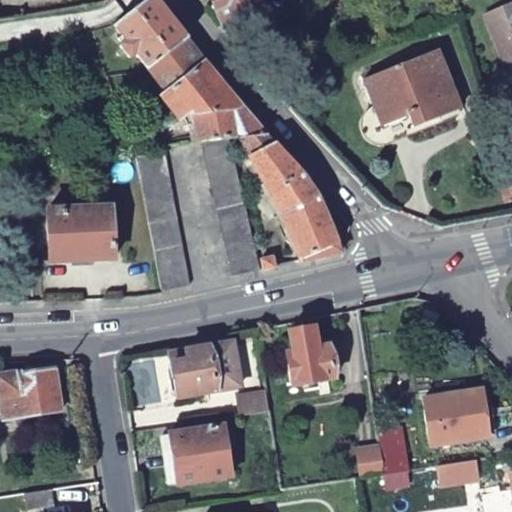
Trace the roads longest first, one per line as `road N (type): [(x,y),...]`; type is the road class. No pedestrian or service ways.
road 1 (secondary): [(181,0),(373,225),(423,262)]
road 2 (tertiary): [(423,262),(190,322),(97,335)]
road 3 (residential): [(122,511),(97,335)]
road 4 (unknown): [(135,0),(0,31)]
road 5 (secondary): [(423,262),(511,348)]
